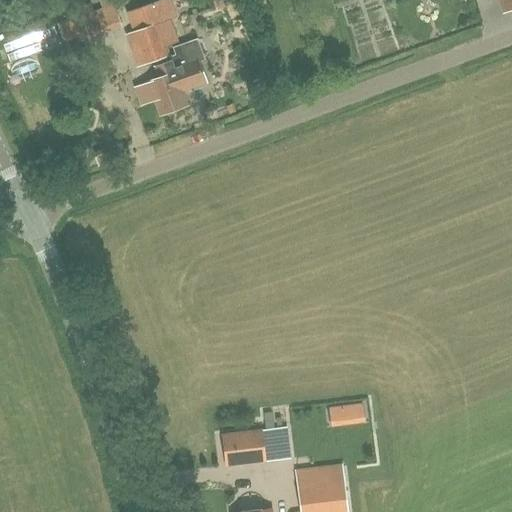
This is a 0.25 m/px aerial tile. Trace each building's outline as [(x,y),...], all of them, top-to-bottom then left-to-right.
[(172,0),(162,0),(130,11),(136,31),(147,63),(170,55),(167,45),(159,23),(171,19),(178,17),(172,0)] [(511,0),(501,0),(505,11),(511,8),(511,0)] [(369,15),(375,29),(389,23),(384,9),(369,15)] [(175,67),(183,90),(207,82),(199,59),(175,67)] [(188,104),(183,90),(175,67),(172,60),(155,66),(159,77),(149,81),(160,114),(188,104)] [(364,402),(331,406),(332,418),(365,414),(364,402)] [(262,429),(223,434),(227,466),(266,461),(263,432),(262,429)] [(296,470),(301,511),(350,511),(344,464),(296,470)]
